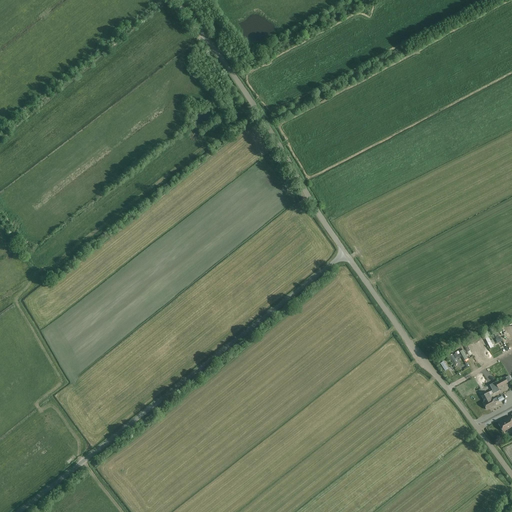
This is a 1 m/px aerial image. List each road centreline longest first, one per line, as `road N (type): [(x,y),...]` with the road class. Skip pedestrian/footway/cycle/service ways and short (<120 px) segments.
road 1 (residential): [(24,511),(345,253)]
road 2 (unclassified): [(345,253),(239,82),(175,0)]
road 3 (residential): [(511,476),(345,253)]
